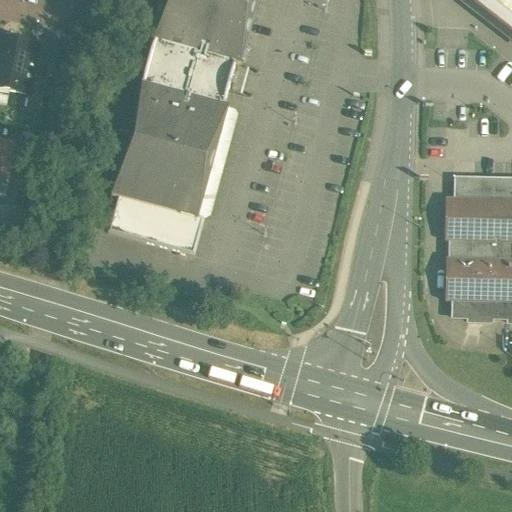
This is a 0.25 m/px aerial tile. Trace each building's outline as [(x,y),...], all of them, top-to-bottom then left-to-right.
[(165,0),(111,199),(118,200),(197,222),(198,220),(209,177),(210,177),(216,156),(215,156),(227,112),(227,113),(228,110),(224,109),(235,66),(240,67),(246,43),(257,0),(165,0)] [(511,0),(462,0),(511,38),(511,0)] [(0,92),(9,94),(29,98),(29,97),(32,78),(38,49),(0,41),(0,92)] [(32,78),(29,97),(41,99),(45,81),(32,78)] [(9,94),(0,92),(0,104),(7,106),(9,94)] [(41,99),(29,97),(29,98),(26,110),(39,112),(41,99)] [(0,148),(0,195),(3,196),(11,150),(0,148)] [(511,182),(460,182),(454,182),(452,182),(451,201),(443,200),(442,302),(450,302),(449,320),(464,320),(464,327),(488,327),(488,322),(503,322),(503,326),(511,326),(511,182)] [(197,222),(118,200),(108,234),(193,258),(203,221),(198,220),(197,222)]
